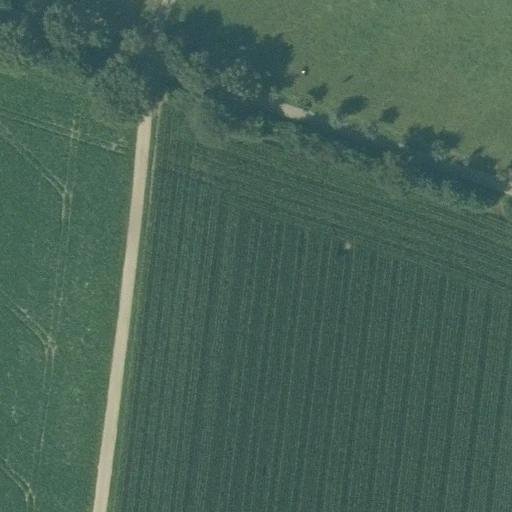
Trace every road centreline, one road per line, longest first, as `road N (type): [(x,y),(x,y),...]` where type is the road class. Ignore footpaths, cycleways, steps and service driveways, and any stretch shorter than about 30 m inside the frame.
road 1 (unclassified): [(0,13),(511,189)]
road 2 (track): [(97,511),(146,66)]
